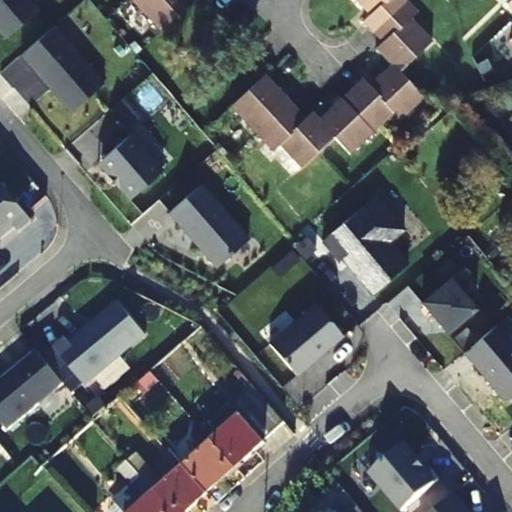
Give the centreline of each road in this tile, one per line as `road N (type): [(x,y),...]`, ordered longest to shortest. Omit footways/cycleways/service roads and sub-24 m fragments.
road 1 (residential): [(511,488),(426,384),(381,377),(238,511)]
road 2 (residential): [(0,312),(83,245),(82,209),(0,113)]
